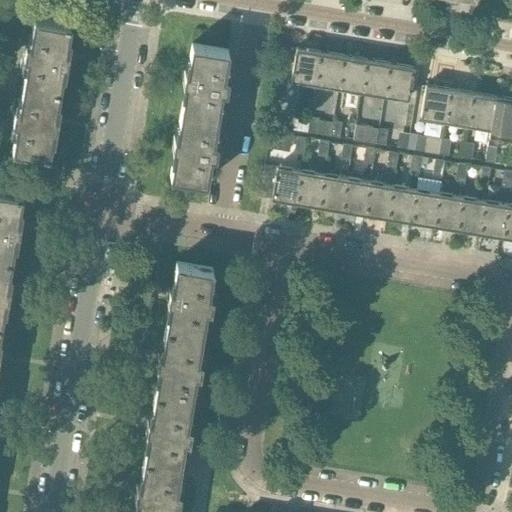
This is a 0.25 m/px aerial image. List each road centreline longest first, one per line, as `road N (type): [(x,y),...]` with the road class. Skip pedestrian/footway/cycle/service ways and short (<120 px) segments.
road 1 (residential): [(280,239),(247,455),(263,481),(446,511)]
road 2 (tertiary): [(50,511),(98,208)]
road 3 (residential): [(511,46),(237,0)]
road 4 (residential): [(496,277),(280,239)]
road 5 (residential): [(453,511),(471,506),(483,489),(511,315)]
road 6 (tertiary): [(98,208),(134,0)]
road 7 (residential): [(98,208),(280,239)]
